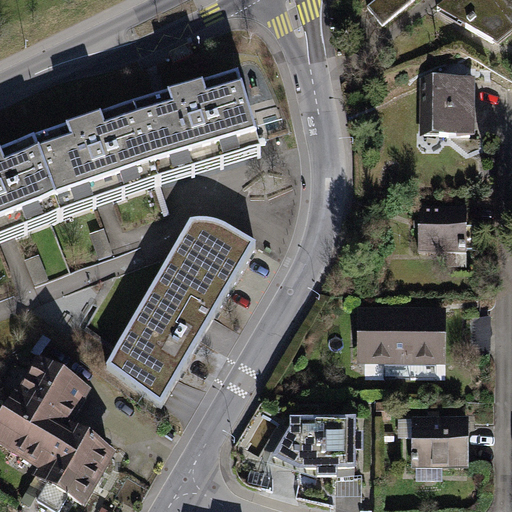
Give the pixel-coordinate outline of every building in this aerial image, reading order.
[(372,0),(365,6),(380,26),(414,0),(372,0)] [(511,0),(451,0),(433,15),(491,50),(511,33),(511,0)] [(472,81),(421,81),(420,143),(471,144),(472,81)] [(162,106),(135,114),(153,177),(181,169),(257,148),(240,82),(162,106)] [(135,114),(37,148),(59,210),(153,177),(135,114)] [(37,148),(0,161),(0,233),(59,210),(37,148)] [(467,212),(415,212),(414,255),(466,255),(467,212)] [(259,251),(228,232),(215,227),(202,226),(192,228),(108,371),(164,413),(259,251)] [(452,315),(358,315),(358,366),(452,367),(452,315)] [(38,364),(0,424),(0,450),(39,475),(35,483),(82,511),(85,511),(117,461),(72,433),(94,398),(38,364)] [(351,425),(288,423),(288,435),(271,465),(297,480),(350,481),(351,425)] [(477,424),(417,423),(417,474),(476,475),(477,424)]
